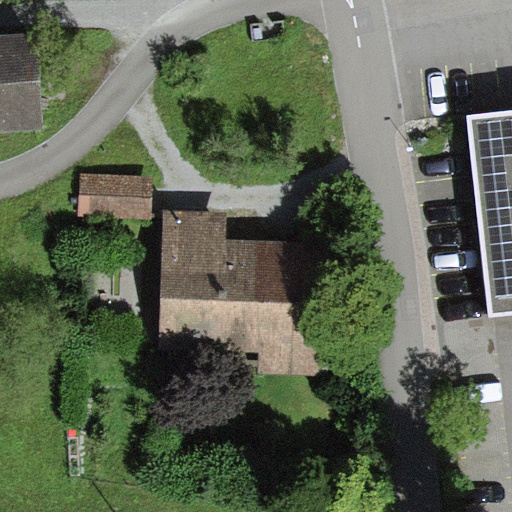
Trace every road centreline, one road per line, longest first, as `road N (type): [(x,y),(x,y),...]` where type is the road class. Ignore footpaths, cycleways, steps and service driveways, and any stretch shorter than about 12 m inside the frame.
road 1 (residential): [(347,0),(406,387),(417,511)]
road 2 (residential): [(236,0),(154,41),(58,160),(0,182)]
